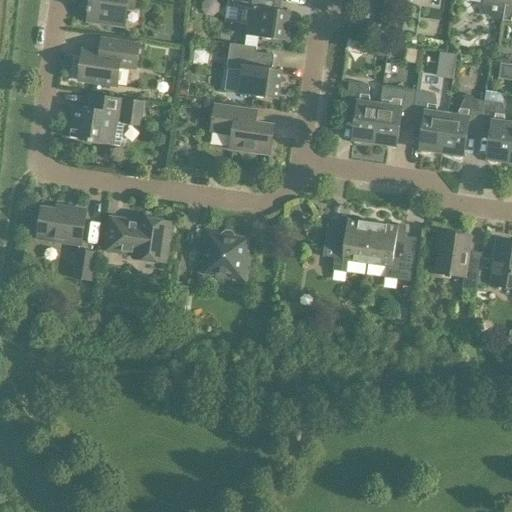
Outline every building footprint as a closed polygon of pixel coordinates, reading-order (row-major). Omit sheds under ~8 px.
[(88,11),(87,21),(124,27),(127,9),(134,10),(135,0),(90,0),(89,7),(87,7),(87,11),(88,11)] [(273,9),(274,0),(228,0),(226,22),(248,25),(247,36),(286,41),(290,12),(273,9)] [(484,0),(483,7),(489,17),(503,19),(505,0),(484,0)] [(511,0),(505,0),(503,19),(503,20),(511,21),(511,0)] [(79,80),(117,86),(120,66),(136,68),(140,45),(113,41),(111,55),(83,51),(81,65),(77,67),(76,74),(79,77),(79,80)] [(238,94),(278,100),(282,70),(272,69),(274,55),(256,52),(257,47),(230,44),(227,68),(242,71),(238,94)] [(349,82),(345,107),(357,108),(352,140),(355,144),(361,144),(365,142),(375,143),(380,105),(371,104),(369,85),(349,82)] [(187,95),(188,85),(182,84),(180,94),(187,95)] [(384,145),(388,148),(393,149),(397,147),(402,115),(413,116),(416,91),(383,87),(380,105),(375,143),(385,144),(384,145)] [(423,153),(428,154),(432,152),(432,151),(442,153),(447,115),(438,113),(436,94),(416,91),(413,116),(424,118),(419,149),(420,149),(420,150),(423,153)] [(452,155),(455,158),(460,159),(464,156),(469,125),(480,126),(485,93),(480,92),(479,101),(464,98),(457,116),(447,115),(442,153),(452,154),(452,155)] [(487,160),(490,163),(495,164),(499,161),(509,162),(511,142),(511,123),(505,123),(503,104),(488,102),(489,94),(485,93),(480,126),(491,128),(487,159),(487,160)] [(89,140),(89,142),(120,147),(124,123),(142,125),(145,102),(91,94),(88,108),(80,107),(78,118),(73,118),(70,138),(89,140)] [(230,149),(270,154),(274,127),(245,122),(246,110),(214,106),(211,132),(232,135),(230,149)] [(81,245),(86,211),(66,208),(65,212),(42,208),(37,238),(81,245)] [(171,223),(139,218),(139,222),(111,218),(107,250),(134,254),(134,258),(165,263),(171,223)] [(347,228),(327,225),(323,257),(335,258),(333,271),(339,271),(340,271),(342,271),(344,270),(346,268),(347,267),(347,266),(348,265),(348,260),(367,263),(373,223),(348,220),(347,228)] [(399,279),(410,281),(413,265),(401,264),(405,236),(397,235),(398,227),(373,223),(367,263),(386,266),(386,271),(386,272),(386,274),(387,275),(389,277),(390,278),(391,279),(393,279),(398,280),(399,279)] [(232,231),(226,230),(222,234),(222,233),(221,234),(207,232),(203,260),(219,280),(225,281),(229,278),(244,281),(248,252),(235,235),(232,231)] [(443,234),(437,273),(464,277),(462,289),(476,291),(481,261),(467,259),(470,237),(443,234)] [(511,243),(497,241),(491,285),(511,288),(511,243)] [(74,278),(90,280),(94,253),(78,250),(74,278)] [(182,327),(188,287),(175,285),(169,325),(182,327)]
